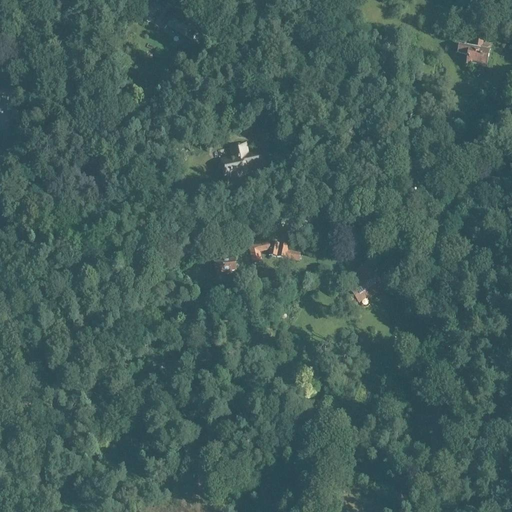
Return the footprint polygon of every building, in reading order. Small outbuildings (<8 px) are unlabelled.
[(275,16),(284,0),(265,0),(260,8),(265,10),(262,15),(271,21),(274,16),(275,16)] [(450,6),(456,19),(463,16),(456,2),(450,6)] [(171,11),(164,23),(170,27),(169,28),(170,29),(185,38),(186,39),(192,43),(198,34),(192,30),(186,26),(190,20),(179,13),(178,15),(171,11)] [(302,76),(311,81),(328,53),(303,37),(286,63),(304,72),(302,76)] [(461,47),(459,55),(470,58),(468,67),(486,70),(491,48),(475,45),(474,49),(461,47)] [(0,94),(14,96),(19,97),(19,84),(16,82),(16,76),(0,74),(0,94)] [(220,166),(219,168),(219,170),(221,171),(223,172),(225,182),(234,180),(235,182),(237,184),(240,183),(242,181),(242,178),(250,176),(249,170),(254,169),(255,169),(255,170),(256,170),(267,167),(264,152),(248,155),(245,145),(232,148),(235,161),(222,164),(222,165),(220,166)] [(269,243),(249,247),(252,264),(262,262),(260,253),(269,252),(269,256),(286,259),(299,262),(301,254),(288,251),(289,247),(269,243)] [(223,262),(216,263),(216,273),(217,275),(218,275),(218,278),(225,277),(224,274),(232,274),(232,272),(236,271),(236,259),(223,260),(223,262)] [(385,288),(367,266),(357,274),(360,278),(356,281),(354,279),(347,284),(361,301),(367,296),(370,300),(385,288)] [(292,279),(292,271),(270,271),(270,280),(292,279)] [(184,324),(202,319),(199,310),(181,315),(184,324)]
